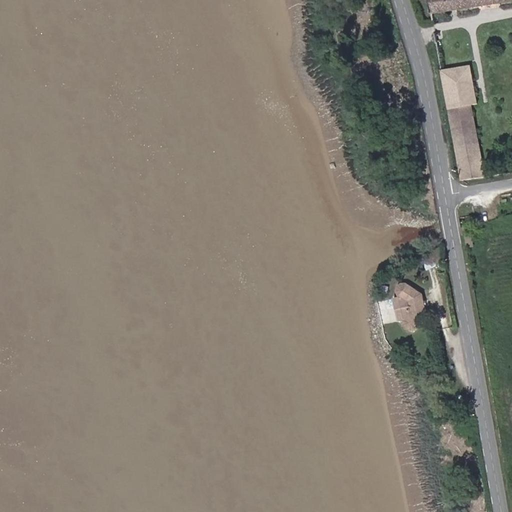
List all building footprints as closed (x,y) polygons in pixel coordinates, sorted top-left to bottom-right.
[(511,0),(428,0),(432,16),(511,3),(511,0)] [(462,181),(486,177),(473,107),(479,106),(471,66),(442,71),(462,181)] [(481,226),(480,218),(476,219),(476,218),(472,219),(474,228),(481,226)] [(475,250),(471,229),(464,230),(468,251),(475,250)] [(431,269),(446,261),(444,249),(424,258),(426,262),(428,261),(431,269)] [(428,311),(426,303),(424,303),(424,301),(425,301),(423,293),(409,286),(405,285),(402,286),(401,287),(398,293),(399,296),(402,298),(395,299),(399,321),(406,320),(406,321),(406,324),(407,326),(408,328),(411,330),(414,331),(416,330),(418,330),(428,311)]
